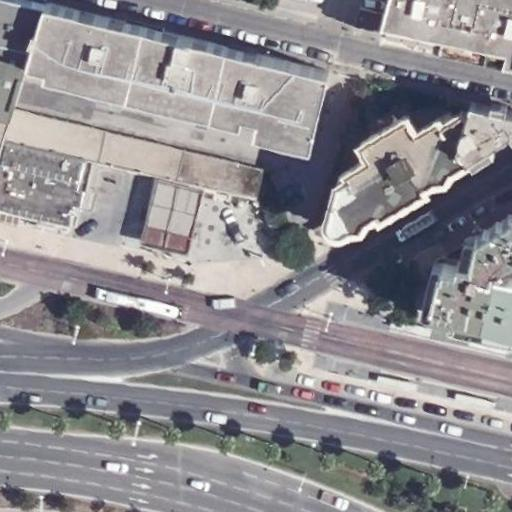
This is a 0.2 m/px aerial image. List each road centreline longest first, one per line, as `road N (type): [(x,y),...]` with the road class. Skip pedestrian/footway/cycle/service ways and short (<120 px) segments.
road 1 (motorway): [(0,436),(511,485)]
road 2 (motorway): [(511,442),(0,399)]
road 3 (primary): [(511,161),(240,325),(195,346),(131,358)]
road 4 (primary): [(402,430),(0,372)]
road 5 (residential): [(511,83),(154,0)]
road 6 (primary): [(0,453),(185,481),(278,511)]
road 7 (primary): [(402,430),(329,398),(131,358)]
road 8 (primary): [(131,358),(0,331)]
road 9 (primary): [(131,358),(0,364)]
